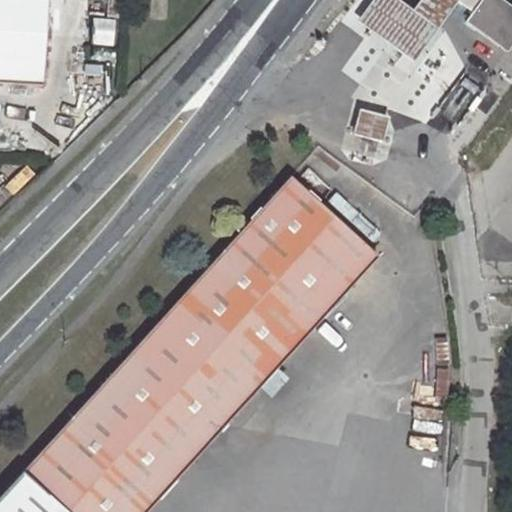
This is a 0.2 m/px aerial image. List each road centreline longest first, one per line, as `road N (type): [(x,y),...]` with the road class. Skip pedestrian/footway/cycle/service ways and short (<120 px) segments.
road 1 (secondary): [(0,349),(178,152),(273,0)]
road 2 (secondary): [(264,0),(0,284)]
